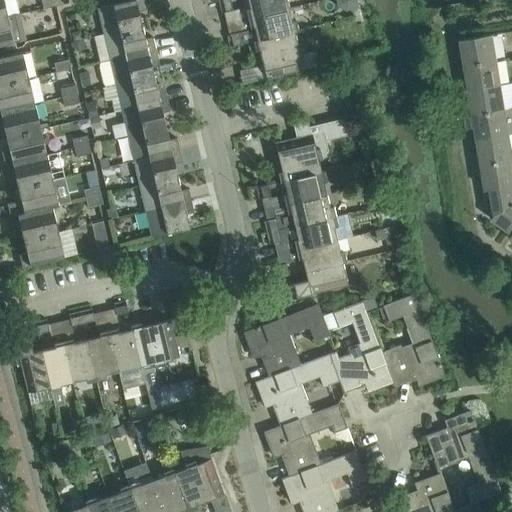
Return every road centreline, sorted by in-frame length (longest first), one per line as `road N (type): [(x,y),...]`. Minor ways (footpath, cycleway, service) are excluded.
road 1 (residential): [(227,286),(219,354),(261,511)]
road 2 (residential): [(0,304),(161,275),(227,286)]
road 3 (residential): [(212,130),(237,236),(227,286)]
road 4 (residential): [(212,130),(343,89)]
road 5 (residential): [(180,0),(212,130)]
